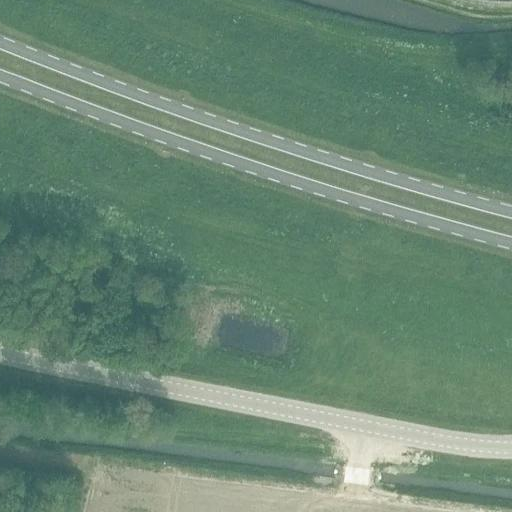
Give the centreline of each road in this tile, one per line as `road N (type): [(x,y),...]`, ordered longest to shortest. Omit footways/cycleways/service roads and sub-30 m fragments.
road 1 (primary): [(511,213),(159,106),(0,42)]
road 2 (primary): [(0,76),(303,185),(511,243)]
road 3 (unclassified): [(0,353),(511,448)]
road 4 (track): [(0,452),(99,463),(86,511)]
